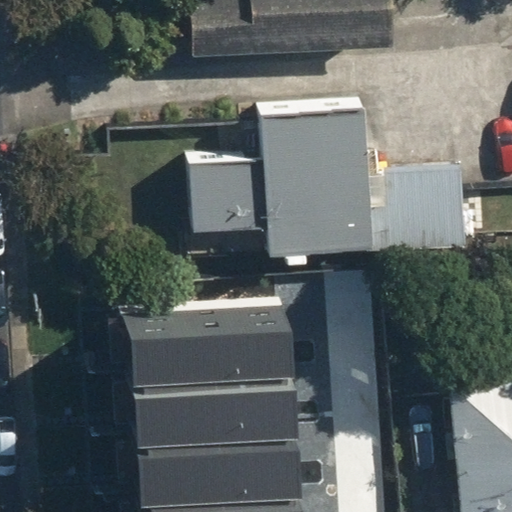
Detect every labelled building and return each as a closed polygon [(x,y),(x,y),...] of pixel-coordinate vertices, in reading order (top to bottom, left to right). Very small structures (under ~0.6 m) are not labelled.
[(399,0),(195,0),(196,36),(400,30),(399,0)] [(379,96),(275,96),(275,144),(203,143),(203,215),(274,215),(274,233),(379,233),(379,96)] [(511,155),(466,155),(465,180),(511,180),(511,155)] [(299,511),(282,294),(123,306),(139,511),(299,511)] [(511,511),(511,380),(461,383),(466,511),(511,511)]
